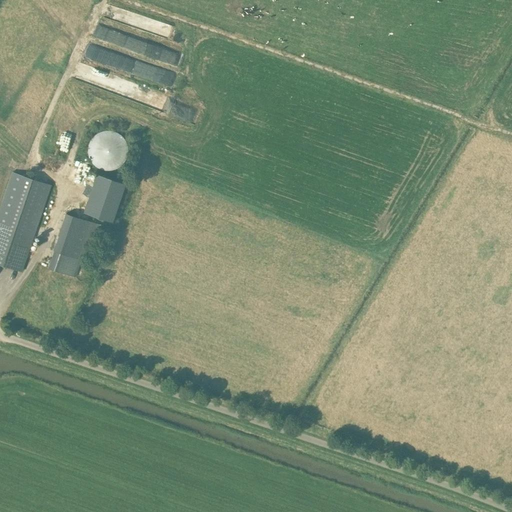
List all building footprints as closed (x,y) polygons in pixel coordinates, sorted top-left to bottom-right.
[(197,108),(187,107),(185,120),(196,122),(197,108)] [(126,148),(126,144),(124,139),(123,137),(120,133),(117,131),(114,129),(110,128),(104,127),(100,128),(96,129),(92,132),(89,134),(87,137),(86,141),(85,145),(84,149),(85,152),(86,156),(88,160),(91,164),(96,167),(99,168),(103,169),(106,169),(110,168),(114,167),(117,165),(121,162),(123,159),(125,156),(126,152),(126,148)] [(12,171),(0,208),(0,263),(22,272),(52,185),(12,171)] [(116,222),(127,183),(97,174),(85,213),(116,222)] [(92,243),(59,232),(48,267),(75,276),(81,259),(87,261),(92,243)]
